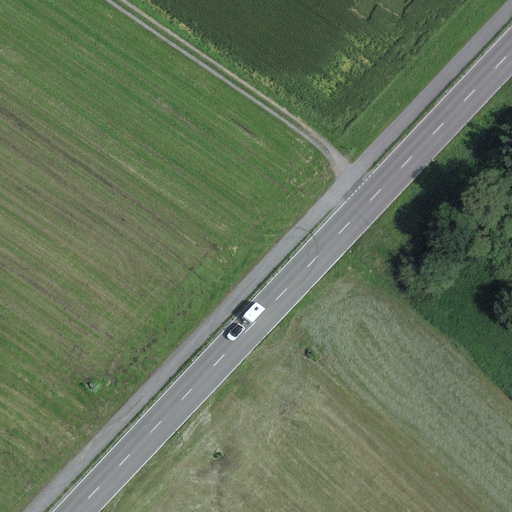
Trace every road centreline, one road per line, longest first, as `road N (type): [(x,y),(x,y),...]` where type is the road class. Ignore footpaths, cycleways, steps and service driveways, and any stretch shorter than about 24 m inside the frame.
road 1 (secondary): [(511,58),(73,511)]
road 2 (track): [(118,0),(357,170)]
